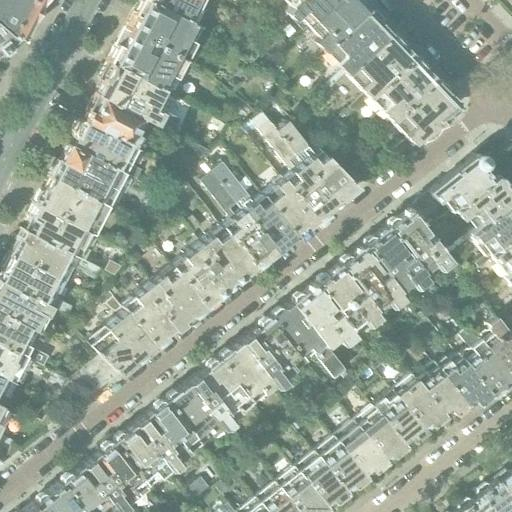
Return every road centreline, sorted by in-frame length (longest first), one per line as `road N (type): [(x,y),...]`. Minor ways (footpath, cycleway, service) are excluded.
road 1 (residential): [(0,493),(496,101)]
road 2 (residential): [(0,170),(88,0)]
road 3 (residential): [(511,409),(381,511)]
road 4 (residential): [(398,0),(496,101)]
